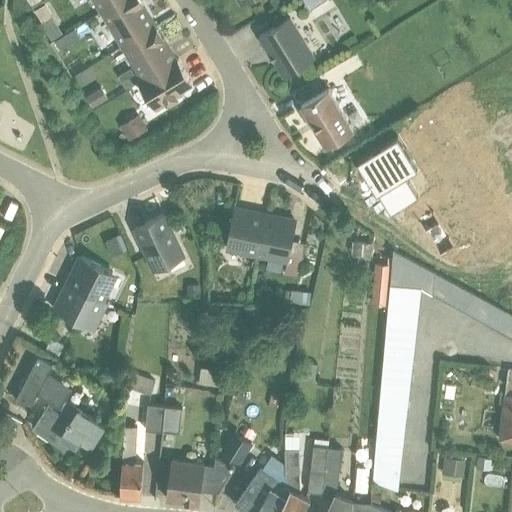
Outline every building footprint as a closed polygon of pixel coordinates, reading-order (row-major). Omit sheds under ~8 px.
[(97,0),(103,10),(118,0),(97,0)] [(118,0),(103,10),(124,44),(157,25),(143,2),(144,1),(144,0),(118,0)] [(304,0),(310,9),(325,0),(304,0)] [(33,20),(43,36),(54,30),(45,13),(33,20)] [(260,35),(270,52),(275,61),(276,60),(285,76),(316,56),(291,16),(260,35)] [(157,25),(124,44),(144,78),(177,58),(172,50),(157,25)] [(177,58),(144,78),(140,80),(156,108),(184,90),(183,88),(193,81),(179,57),(177,58)] [(131,66),(119,74),(127,87),(139,79),(131,66)] [(101,85),(86,94),(94,106),(109,96),(101,85)] [(329,86),(302,103),(327,144),(355,127),(329,86)] [(139,114),(122,124),(130,138),(147,128),(139,114)] [(19,148),(29,152),(37,132),(26,128),(19,148)] [(258,256),(266,214),(235,207),(226,250),(258,256)] [(136,226),(135,226),(155,269),(172,261),(184,255),(164,212),(136,226)] [(266,214),(258,256),(287,262),(285,271),(299,274),(306,241),(294,239),(297,220),(266,214)] [(120,233),(105,239),(112,255),(127,248),(120,233)] [(355,241),(353,254),(371,255),(372,243),(355,241)] [(511,312),(394,247),(373,479),(400,489),(420,287),(511,337),(511,312)] [(76,285),(106,299),(119,273),(90,258),(81,254),(68,281),(76,285)] [(377,264),(374,300),(387,301),(390,265),(377,264)] [(76,285),(68,281),(55,308),(62,311),(96,328),(109,301),(106,299),(76,285)] [(201,283),(188,283),(188,296),(201,296),(201,283)] [(292,289),(290,302),(311,304),(312,291),(292,289)] [(213,304),(197,315),(206,328),(222,317),(213,304)] [(40,320),(35,330),(36,330),(45,334),(48,336),(52,326),(40,320)] [(51,336),(46,347),(59,353),(65,342),(51,336)] [(18,399),(31,406),(39,391),(51,400),(45,411),(35,426),(56,440),(61,432),(72,439),(78,443),(82,436),(93,443),(106,423),(67,397),(74,385),(50,370),(53,363),(39,356),(17,398),(18,399)] [(301,360),(299,375),(315,378),(318,363),(301,360)] [(201,366),(199,382),(219,385),(221,369),(201,366)] [(501,391),(500,402),(504,403),(499,439),(511,440),(511,367),(509,367),(506,392),(501,391)] [(132,371),(127,385),(151,393),(156,379),(132,371)] [(31,406),(18,399),(14,405),(27,412),(31,406)] [(162,429),(165,404),(149,402),(146,428),(162,429)] [(165,404),(162,429),(180,431),(182,406),(165,404)] [(35,426),(45,411),(44,410),(33,427),(66,448),(72,439),(61,432),(56,440),(35,426)] [(125,424),(121,493),(142,494),(144,458),(137,458),(138,425),(125,424)] [(233,430),(221,450),(241,463),(254,442),(233,430)] [(287,483),(275,511),(303,511),(306,511),(310,501),(309,499),(310,496),(301,492),(301,484),(300,434),(295,434),(295,431),(285,431),(287,483)] [(324,492),(329,445),(329,439),(315,437),(309,490),(324,492)] [(329,445),(324,492),(330,493),(334,493),(326,511),(351,511),(353,499),(353,497),(335,489),(342,447),(338,446),(329,445)] [(445,455),(442,472),(464,475),(466,458),(463,458),(463,453),(451,452),(451,456),(445,455)] [(173,456),(168,498),(199,502),(201,489),(218,491),(233,465),(216,455),(215,464),(205,462),(205,460),(173,456)] [(358,465),(356,489),(369,490),(371,466),(358,465)] [(275,511),(287,483),(261,466),(236,503),(249,511),(275,511)] [(351,511),(394,511),(372,501),(353,499),(351,511)]
